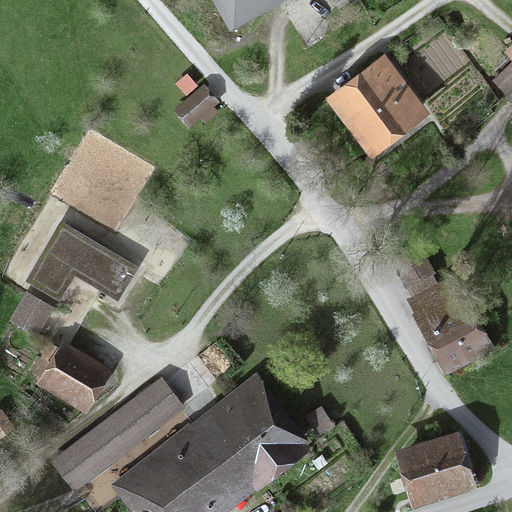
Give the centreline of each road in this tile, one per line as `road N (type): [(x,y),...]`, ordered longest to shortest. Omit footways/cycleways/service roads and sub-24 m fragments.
road 1 (unclassified): [(145,0),(315,192),(435,385),(497,457),(511,462)]
road 2 (track): [(430,0),(261,126)]
road 3 (track): [(435,385),(428,413),(352,511)]
